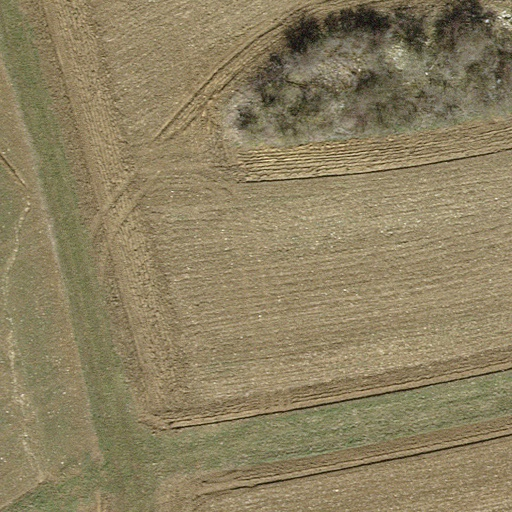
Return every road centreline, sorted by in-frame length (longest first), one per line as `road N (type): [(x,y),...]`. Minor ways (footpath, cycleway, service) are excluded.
road 1 (track): [(117,511),(0,3)]
road 2 (track): [(511,371),(112,491),(77,511)]
